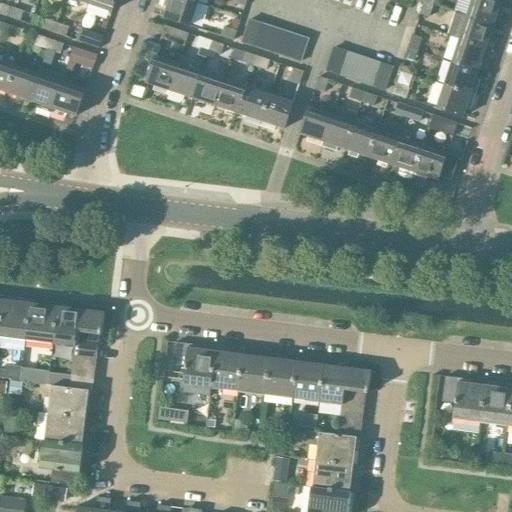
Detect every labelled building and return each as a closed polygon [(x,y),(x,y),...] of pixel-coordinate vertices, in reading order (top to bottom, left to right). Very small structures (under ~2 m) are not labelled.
[(89,0),(88,4),(111,12),(115,0),(89,0)] [(197,2),(191,0),(162,0),(161,6),(166,8),(163,16),(189,25),(197,2)] [(495,0),(471,0),(466,15),(492,24),(499,1),(495,0)] [(428,17),(432,4),(424,1),(419,14),(428,17)] [(0,13),(7,16),(11,6),(0,2),(0,13)] [(34,14),(11,6),(7,16),(31,24),(34,14)] [(447,35),(458,39),(484,47),(492,24),(466,15),(455,12),(447,35)] [(53,32),(57,22),(43,18),(40,27),(53,32)] [(253,46),(261,23),(248,18),(240,41),(253,46)] [(69,27),(57,22),(53,32),(66,36),(69,27)] [(253,46),(265,49),(273,27),(261,23),(253,46)] [(18,28),(5,24),(1,34),(14,38),(18,28)] [(164,25),(159,38),(183,46),(187,33),(164,25)] [(221,36),(233,40),(236,31),(224,26),(221,36)] [(80,27),(75,40),(99,48),(103,35),(80,27)] [(284,30),(273,27),(265,49),(276,53),(284,30)] [(296,34),(284,30),(276,53),(288,57),(296,34)] [(308,39),(296,34),(288,57),(300,61),(308,39)] [(47,49),(50,40),(38,35),(35,45),(47,49)] [(412,35),(408,47),(418,50),(422,38),(412,35)] [(207,50),(210,41),(198,36),(195,46),(207,50)] [(458,39),(451,61),(477,69),(484,47),(458,39)] [(63,44),(50,40),(47,49),(60,54),(63,44)] [(224,45),(210,41),(207,50),(221,55),(224,45)] [(146,42),(135,75),(147,79),(145,83),(153,86),(152,90),(167,95),(177,64),(155,56),(159,46),(146,42)] [(338,74),(345,51),(333,47),(326,70),(338,74)] [(418,50),(408,47),(404,60),(414,63),(418,50)] [(73,48),(69,61),(66,69),(72,71),(75,63),(92,69),(97,56),(73,48)] [(338,74),(349,78),(357,55),(345,51),(338,74)] [(253,65),(256,56),(244,52),(241,61),(253,65)] [(368,59),(357,55),(349,78),(361,82),(368,59)] [(270,61),(256,56),(253,65),(267,70),(270,61)] [(361,82),(372,85),(380,63),(368,59),(361,82)] [(0,90),(7,93),(16,66),(0,61),(0,90)] [(451,61),(443,84),(474,94),(479,79),(474,77),(477,69),(451,61)] [(28,70),(16,66),(7,93),(30,101),(39,74),(42,65),(30,62),(28,70)] [(392,67),(380,63),(372,85),(385,90),(392,67)] [(184,96),(191,98),(200,71),(177,64),(167,95),(182,100),(184,96)] [(299,84),(303,72),(294,68),(290,81),(299,84)] [(401,69),(396,83),(406,86),(410,75),(406,74),(407,71),(401,69)] [(191,98),(214,106),(223,79),(200,71),(191,98)] [(36,109),(51,114),(62,82),(39,74),(30,101),(38,103),(36,109)] [(318,76),(314,89),(323,92),(328,79),(318,76)] [(214,106),(237,113),(246,87),(223,79),(214,106)] [(85,89),(62,82),(51,114),(66,119),(68,114),(76,116),(85,89)] [(406,87),(406,86),(396,83),(393,94),(406,98),(409,88),(406,87)] [(469,108),(474,94),(443,84),(436,107),(462,116),(465,107),(469,108)] [(244,120),(258,125),(268,94),(246,87),(237,113),(246,116),(244,120)] [(361,101),(364,92),(352,88),(349,97),(361,101)] [(378,96),(364,92),(361,101),(375,106),(378,96)] [(293,102),(268,94),(258,125),(274,130),(275,126),(284,129),(293,102)] [(406,117),(410,107),(397,103),(394,113),(406,117)] [(320,146),(330,115),(308,107),(299,134),(307,137),(306,141),(320,146)] [(423,112),(410,107),(406,117),(420,122),(423,112)] [(344,119),(330,115),(320,146),(335,151),(337,146),(345,149),(354,123),(355,123),(358,112),(347,109),(344,119)] [(433,115),(428,127),(451,135),(456,122),(433,115)] [(376,130),(355,123),(354,123),(345,149),(367,156),(376,130)] [(367,156),(391,164),(403,128),(392,125),(389,134),(376,130),(367,156)] [(398,171),(412,176),(422,145),(411,142),(414,132),(403,128),(391,164),(399,167),(398,171)] [(422,145),(412,176),(427,181),(428,177),(437,180),(446,153),(422,145)] [(0,300),(0,302),(0,348),(22,351),(23,339),(28,303),(0,300)] [(23,339),(51,343),(55,306),(28,303),(23,339)] [(73,346),(72,354),(95,357),(98,333),(100,334),(102,312),(55,306),(51,343),(73,346)] [(209,387),(214,351),(186,347),(187,344),(173,342),(170,364),(184,366),(181,384),(209,387)] [(209,387),(235,391),(240,354),(214,351),(209,387)] [(72,354),(71,366),(93,368),(95,357),(72,354)] [(235,391),(262,394),(267,357),(240,354),(235,391)] [(262,394),(290,398),(294,361),(267,357),(262,394)] [(290,398),(316,401),(321,364),(294,361),(290,398)] [(321,364),(316,401),(339,404),(340,400),(341,389),(364,392),(366,392),(369,370),(321,364)] [(71,366),(70,377),(92,380),(93,368),(71,366)] [(29,382),(31,369),(22,368),(21,379),(21,381),(29,382)] [(49,372),(48,384),(52,385),(52,386),(56,387),(58,373),(49,372)] [(479,421),(484,385),(457,381),(457,377),(444,376),(441,401),(454,402),(452,418),(479,421)] [(70,377),(68,388),(87,390),(91,391),(92,380),(70,377)] [(479,421),(506,425),(511,388),(484,385),(479,421)] [(84,417),(87,390),(68,388),(56,387),(52,386),(50,386),(47,413),(84,417)] [(363,403),(364,392),(341,389),(340,400),(363,403)] [(9,399),(8,408),(17,409),(18,400),(9,399)] [(351,401),(340,400),(339,404),(338,411),(351,413),(361,414),(363,403),(351,401)] [(173,409),(160,407),(159,419),(171,421),(173,409)] [(19,411),(7,410),(4,433),(17,434),(19,411)] [(360,426),(361,414),(338,411),(337,423),(360,426)] [(47,413),(43,441),(81,445),(84,417),(47,413)] [(293,425),(300,426),(302,414),(295,413),(293,425)] [(208,419),(207,428),(216,429),(217,420),(208,419)] [(248,422),(236,420),(234,431),(246,433),(248,422)] [(337,423),(335,434),(356,436),(359,437),(360,426),(337,423)] [(320,432),(316,459),(352,464),(356,436),(335,434),(320,432)] [(78,472),(81,445),(43,441),(40,468),(52,469),(50,481),(80,484),(81,473),(78,472)] [(502,453),(489,452),(488,464),(500,465),(502,453)] [(511,454),(504,454),(503,467),(511,467),(511,454)] [(316,459),(313,486),(349,490),(352,464),(316,459)] [(287,473),(274,472),(273,481),(286,482),(287,473)] [(67,488),(34,483),(32,496),(65,502),(67,488)] [(346,511),(349,490),(313,486),(309,511),(346,511)] [(24,511),(27,499),(0,495),(0,511),(24,511)] [(107,511),(108,508),(109,498),(97,496),(96,506),(78,504),(76,511),(107,511)] [(287,499),(273,497),(271,509),(285,511),(287,499)] [(107,511),(138,511),(140,502),(126,500),(125,510),(108,508),(107,511)]
